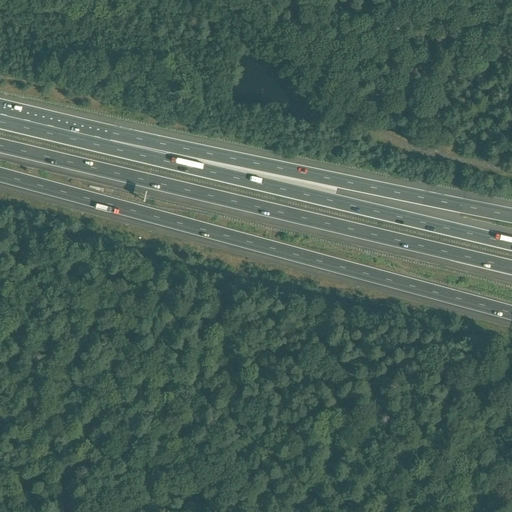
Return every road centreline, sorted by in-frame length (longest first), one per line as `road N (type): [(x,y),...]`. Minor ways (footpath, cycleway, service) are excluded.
road 1 (motorway): [(0,174),(511,312)]
road 2 (motorway): [(0,145),(511,267)]
road 3 (track): [(511,369),(477,358),(433,363),(63,511)]
road 4 (motorway): [(511,243),(110,143)]
road 5 (motorway): [(511,216),(189,149),(110,143)]
road 6 (track): [(75,511),(0,274)]
road 7 (track): [(440,155),(407,0)]
